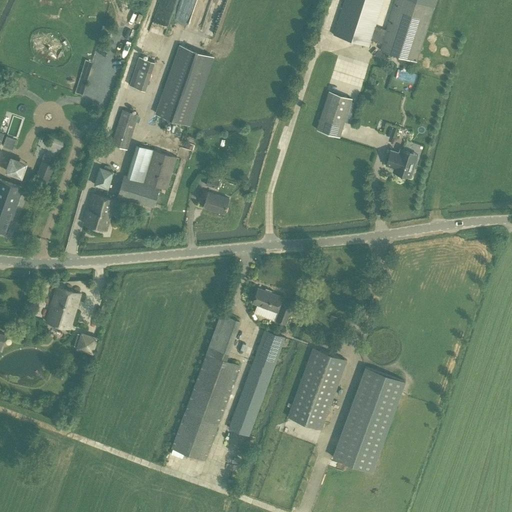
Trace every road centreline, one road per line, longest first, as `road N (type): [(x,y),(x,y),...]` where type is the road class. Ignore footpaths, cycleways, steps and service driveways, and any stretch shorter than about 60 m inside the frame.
road 1 (tertiary): [(511,219),(70,263),(0,260)]
road 2 (track): [(99,152),(154,0)]
road 3 (track): [(229,0),(212,47),(142,33)]
